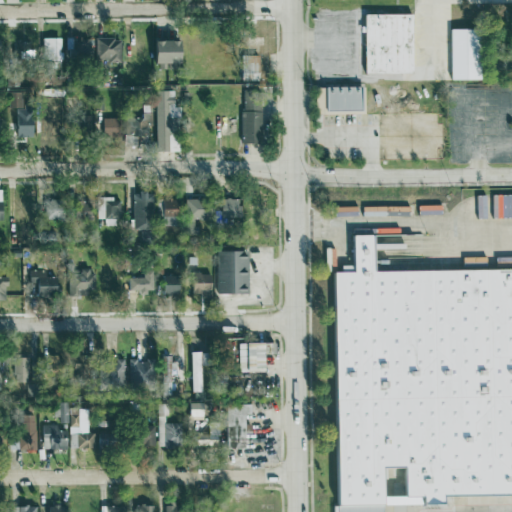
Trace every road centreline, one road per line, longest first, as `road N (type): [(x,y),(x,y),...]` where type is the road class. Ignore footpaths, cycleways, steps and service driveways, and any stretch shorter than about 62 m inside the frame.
road 1 (primary): [(297,0),(300,511)]
road 2 (residential): [(301,473),(0,477)]
road 3 (residential): [(300,323),(0,327)]
road 4 (residential): [(298,4),(0,8)]
road 5 (residential): [(298,173),(0,169)]
road 6 (residential): [(298,173),(511,174)]
